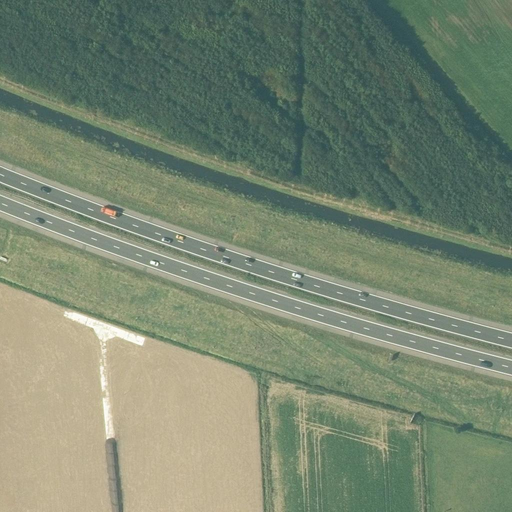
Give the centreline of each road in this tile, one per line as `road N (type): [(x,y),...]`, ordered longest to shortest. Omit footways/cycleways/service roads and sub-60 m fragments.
road 1 (motorway): [(0,200),(276,301),(511,367)]
road 2 (motorway): [(511,339),(300,281),(0,175)]
